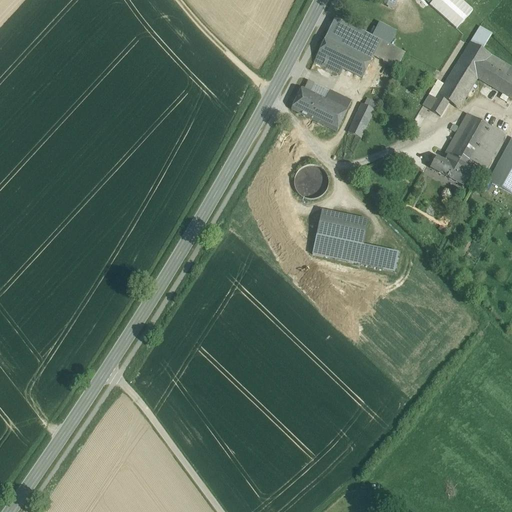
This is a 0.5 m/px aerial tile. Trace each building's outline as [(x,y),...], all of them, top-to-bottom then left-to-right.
[(381,0),(380,3),(393,10),(397,0),(381,0)] [(424,10),(430,4),(425,0),(416,0),(415,2),(424,10)] [(373,38),(335,18),(314,62),(340,75),(343,70),(362,79),(372,58),(397,70),(405,54),(373,38)] [(395,33),(380,25),(373,38),(388,46),(395,33)] [(491,34),(480,28),(470,43),(481,50),(491,34)] [(470,43),(438,96),(449,103),(459,109),(477,79),(491,56),(481,50),(470,43)] [(511,68),(491,56),(477,79),(511,100),(511,68)] [(304,90),(325,100),(329,92),(308,82),(304,90)] [(325,100),(304,90),(302,89),(291,110),(315,122),(325,100)] [(351,102),(330,91),(329,92),(325,100),(315,122),(336,133),(351,102)] [(429,96),(423,106),(429,110),(436,100),(429,96)] [(449,103),(438,96),(436,100),(429,110),(440,117),(449,103)] [(378,105),(367,99),(364,106),(374,111),(378,105)] [(361,105),(348,133),(361,139),(374,111),(364,106),(361,105)] [(466,116),(445,153),(448,155),(470,117),(467,115),(466,116)] [(492,129),(470,117),(448,155),(445,162),(467,174),(473,163),(492,129)] [(492,129),(473,163),(485,169),(504,135),(492,129)] [(511,139),(488,182),(511,195),(511,139)] [(445,162),(437,157),(430,169),(462,186),(469,175),(467,174),(445,162)] [(327,190),(329,183),(327,177),(323,171),(318,167),(311,166),(304,167),(299,171),(295,177),(294,184),(295,190),(299,196),(305,199),(311,201),(318,199),(324,195),(327,190)] [(368,222),(321,212),(316,236),(363,246),(368,222)] [(363,246),(316,236),(312,256),(394,273),(398,253),(363,246)]
